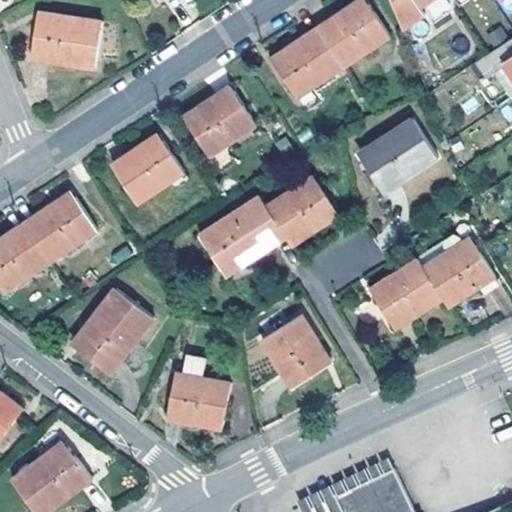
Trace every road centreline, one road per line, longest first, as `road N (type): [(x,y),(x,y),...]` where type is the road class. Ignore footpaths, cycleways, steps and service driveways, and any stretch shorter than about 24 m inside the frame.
road 1 (residential): [(28,166),(277,0)]
road 2 (residential): [(197,504),(150,449),(0,333)]
road 3 (residential): [(386,410),(197,504)]
road 4 (residential): [(511,354),(386,410)]
road 5 (residential): [(386,410),(321,301)]
